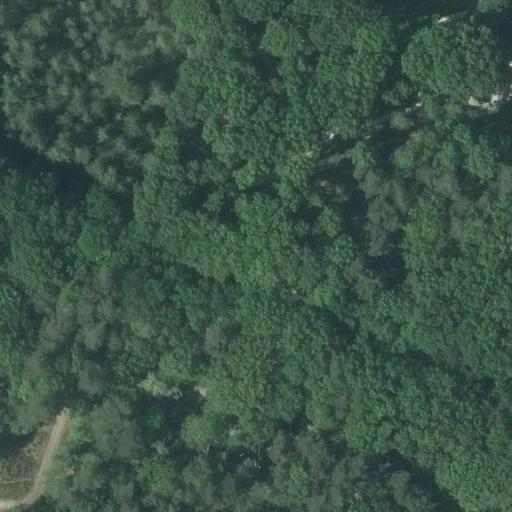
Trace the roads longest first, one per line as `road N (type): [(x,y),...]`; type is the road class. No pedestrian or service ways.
road 1 (unknown): [(0,207),(140,256),(165,253),(181,272),(511,386)]
road 2 (unknown): [(165,253),(151,379),(123,465),(120,511)]
